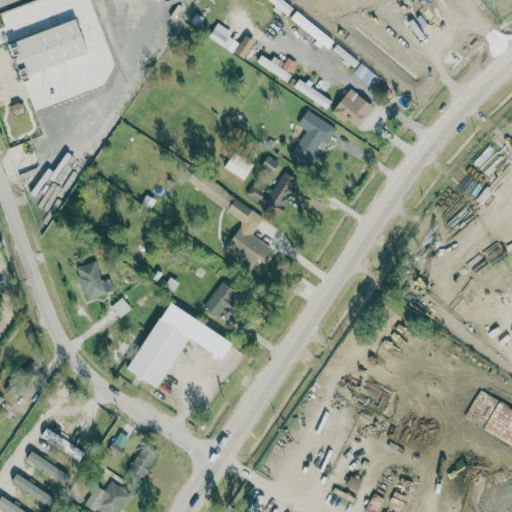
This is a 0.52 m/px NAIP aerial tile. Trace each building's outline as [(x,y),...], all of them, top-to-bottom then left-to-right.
[(266,0),(288,15),(294,6),(285,0),(266,0)] [(327,49),(335,40),(297,9),(290,18),(327,49)] [(10,41),(23,80),(1,87),(7,104),(29,97),(33,109),(116,82),(101,37),(86,42),(78,19),(10,41)] [(255,40),(246,34),(240,43),(229,36),(232,31),(217,22),(208,37),(244,58),(255,40)] [(256,64),(288,79),(296,61),(287,57),(283,66),(260,55),(256,64)] [(378,75),(359,63),(352,74),(372,86),(378,75)] [(293,88),(327,107),(332,99),(298,79),(293,88)] [(357,128),(374,104),(349,87),(333,112),(357,128)] [(289,159),(311,171),(326,142),(331,145),(340,129),(306,110),(298,125),(305,129),(289,159)] [(224,168),(245,179),(253,163),(233,152),(224,168)] [(273,172),(279,162),(267,154),(261,165),(273,172)] [(300,179),(283,169),(270,193),(252,183),(245,194),(280,214),(300,179)] [(264,215),(193,171),(186,183),(244,219),(225,251),(252,268),(260,256),(264,259),(272,246),(252,234),(264,215)] [(86,300),(110,292),(106,281),(103,282),(96,261),(76,267),(86,300)] [(240,292),(221,280),(204,307),(222,319),(240,292)] [(120,317),(131,308),(122,297),(111,306),(120,317)] [(128,370),(159,388),(190,336),(159,318),(128,370)] [(191,336),(195,327),(184,322),(179,330),(191,336)] [(36,429),(74,436),(77,419),(39,412),(36,429)] [(129,436),(118,431),(110,451),(120,456),(129,436)] [(142,481),(159,452),(144,443),(127,471),(142,481)] [(13,501),(24,497),(20,485),(51,473),(47,463),(5,479),(13,501)] [(101,511),(120,511),(130,491),(110,482),(106,490),(95,485),(86,505),(101,511)]
